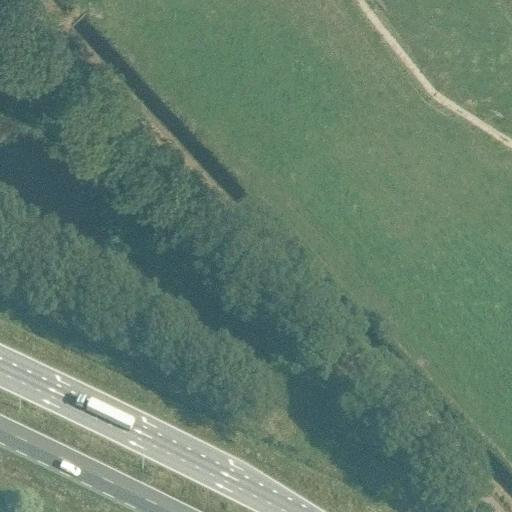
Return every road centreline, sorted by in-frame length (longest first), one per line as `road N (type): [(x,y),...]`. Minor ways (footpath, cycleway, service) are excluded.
road 1 (unclassified): [(503,511),(216,191),(19,0)]
road 2 (primary): [(290,511),(0,370)]
road 3 (primary): [(0,425),(194,511)]
